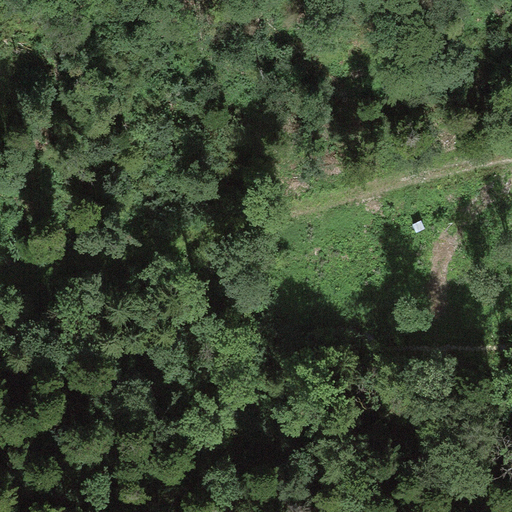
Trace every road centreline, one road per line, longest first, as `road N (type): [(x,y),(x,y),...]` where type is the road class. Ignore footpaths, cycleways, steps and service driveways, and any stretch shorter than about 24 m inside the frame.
road 1 (track): [(0,286),(204,241),(511,156)]
road 2 (track): [(511,180),(451,236),(443,255),(444,325)]
